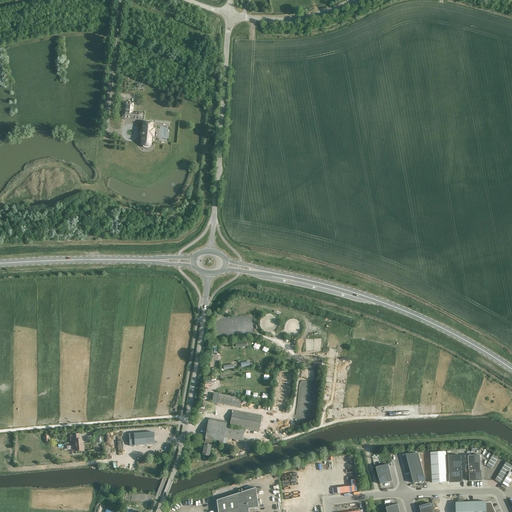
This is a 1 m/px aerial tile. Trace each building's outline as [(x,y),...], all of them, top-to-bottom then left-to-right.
[(150,144),(150,143),(151,137),(153,137),(154,129),(152,128),(152,123),(143,122),(142,131),(141,132),(140,133),(140,134),(140,135),(141,135),(141,136),(142,136),(141,142),(141,143),(141,144),(141,145),(142,145),(142,146),(143,146),(143,147),(144,147),(145,147),(146,147),(147,147),(148,147),(149,146),(150,145),(150,144)] [(239,407),(241,398),(213,393),(212,402),(239,407)] [(258,430),(261,415),(232,410),(229,424),(208,420),(205,438),(206,438),(205,444),(204,444),(202,454),(209,455),(211,445),(210,445),(211,439),(223,441),(224,437),(242,440),(244,430),(240,429),(241,427),(258,430)] [(154,444),(153,432),(128,434),(129,446),(154,444)] [(79,434),(70,435),(70,444),(74,443),(75,451),(83,451),(83,446),(82,446),(82,439),(79,439),(79,434)] [(447,482),(446,451),(430,452),(432,483),(447,482)] [(406,454),(413,483),(425,480),(418,453),(406,454)] [(492,469),(498,457),(493,454),(487,465),(492,469)] [(461,455),(448,456),(449,475),(449,482),(462,481),(462,474),(461,455)] [(480,455),(468,456),(469,481),(481,480),(480,455)] [(502,484),(511,466),(511,465),(506,462),(495,480),(502,484)] [(380,484),(392,481),(387,464),(376,467),(380,484)] [(238,511),(258,507),(255,487),(216,500),(217,511),(238,511)] [(495,511),(491,502),(486,502),(486,501),(455,502),(455,511),(495,511)] [(433,511),(431,503),(419,506),(420,511),(433,511)]
